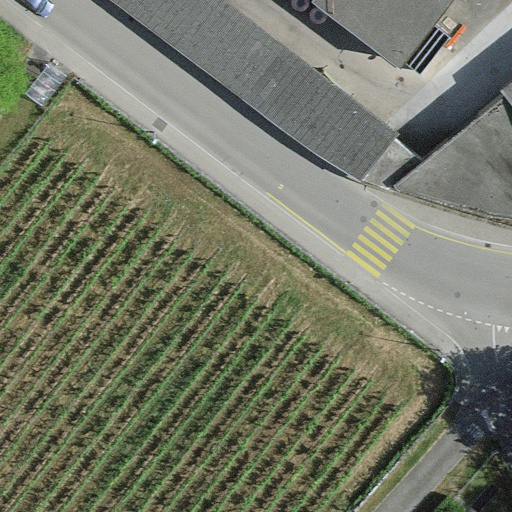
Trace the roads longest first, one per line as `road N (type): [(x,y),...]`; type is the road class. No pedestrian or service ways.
road 1 (residential): [(492,288),(378,242),(42,0)]
road 2 (residential): [(511,45),(426,114),(286,0)]
road 3 (residential): [(492,377),(385,511)]
